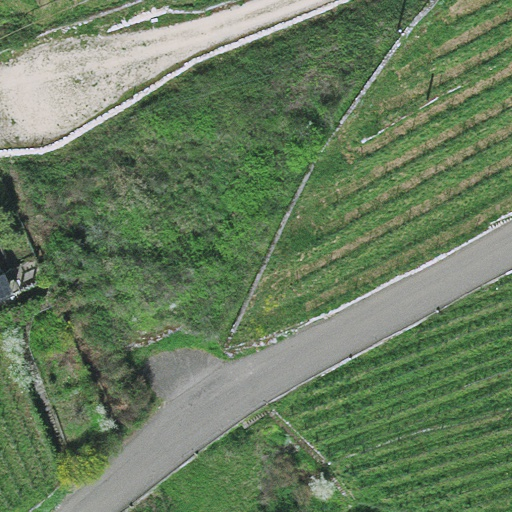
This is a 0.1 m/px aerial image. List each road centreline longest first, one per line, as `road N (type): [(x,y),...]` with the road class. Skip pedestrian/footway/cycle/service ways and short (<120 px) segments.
road 1 (unclassified): [(128,511),(511,257)]
road 2 (track): [(288,0),(172,41),(0,78)]
